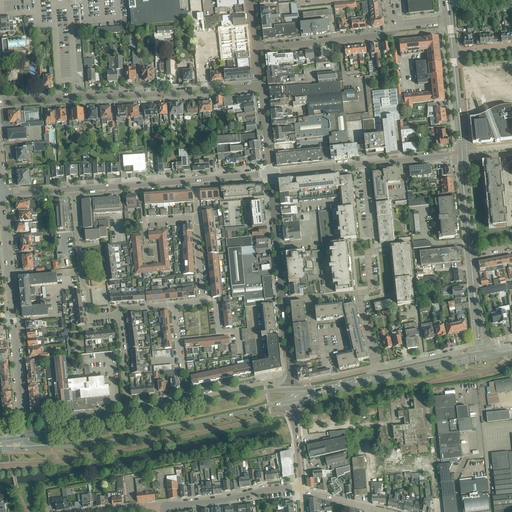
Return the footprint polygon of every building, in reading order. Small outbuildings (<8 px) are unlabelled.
[(179,0),(129,0),(132,27),(188,22),(188,12),(181,12),(179,0)] [(216,0),(217,8),(244,6),(244,3),(242,4),(241,0),(230,0),(227,0),(228,4),(224,5),(223,0),(216,0)] [(372,28),(380,27),(380,24),(384,24),(380,0),(370,0),(371,13),(372,20),(372,28)] [(404,0),(406,15),(433,12),(432,0),(404,0)] [(244,6),(217,8),(215,8),(215,13),(219,13),(219,14),(226,13),(226,12),(229,12),(230,15),(240,14),(245,13),(244,6)] [(262,27),(274,26),(274,25),(283,25),(282,14),(277,14),(276,7),(261,9),(261,16),(262,27)] [(331,10),(303,13),(303,19),(331,16),(331,10)] [(297,13),(284,15),(284,20),(286,20),(286,25),(298,24),(297,13)] [(234,27),(237,27),(237,26),(241,25),(246,25),(245,14),(240,15),(204,18),(205,29),(212,29),(212,23),(224,22),(226,22),(224,23),(223,23),(222,23),(222,26),(223,26),(225,27),(234,26),(234,27)] [(0,26),(9,25),(9,22),(16,21),(15,18),(0,19),(0,26)] [(348,27),(348,23),(348,20),(339,21),(340,31),(346,30),(346,27),(348,27)] [(359,29),(358,21),(352,22),(352,23),(349,23),(349,26),(350,26),(351,30),(359,29)] [(300,25),(301,36),(313,35),(313,36),(317,35),(330,33),(329,22),(317,23),(300,25)] [(274,29),(274,26),(262,27),(264,40),(288,38),(288,37),(299,36),(299,37),(300,37),(298,24),(274,26),(275,29),(274,29)] [(9,25),(0,26),(0,32),(9,32),(9,36),(14,35),(14,32),(15,31),(15,27),(9,28),(9,25)] [(220,29),(223,61),(227,60),(235,60),(235,55),(249,53),(246,27),(220,29)] [(473,45),(473,40),(472,40),(471,34),(464,34),(465,41),(464,41),(465,46),(473,45)] [(492,34),(486,35),(487,44),(497,43),(496,39),(493,39),(492,34)] [(487,44),(486,35),(480,35),(480,40),(477,41),(477,45),(487,44)] [(439,101),(444,101),(441,75),(442,75),(441,64),(440,64),(438,38),(427,39),(399,42),(400,45),(401,57),(406,56),(406,55),(428,53),(429,65),(429,66),(426,66),(426,62),(416,63),(418,85),(428,84),(428,81),(432,80),(433,92),(404,95),(404,96),(398,97),(399,104),(399,110),(413,108),(412,104),(412,103),(434,101),(434,102),(439,101)] [(26,51),(25,40),(3,42),(4,55),(17,54),(17,52),(26,51)] [(389,43),(383,44),(383,52),(387,52),(388,59),(391,59),(392,63),(391,48),(389,48),(389,43)] [(378,45),(370,45),(371,51),(370,51),(370,54),(371,53),(371,58),(376,57),(377,67),(381,67),(380,53),(378,54),(378,45)] [(354,65),(352,47),(345,48),(346,56),(349,55),(350,65),(354,65)] [(317,51),(318,53),(318,58),(328,57),(328,53),(324,53),(324,50),(317,51)] [(314,63),(314,56),(313,51),(297,53),(298,62),(307,61),(307,59),(310,59),(311,63),(314,63)] [(268,56),(265,56),(267,69),(279,68),(279,64),(297,62),(296,53),(289,53),(277,55),(275,55),(268,56)] [(20,56),(4,57),(5,64),(21,62),(20,56)] [(114,72),(104,73),(104,78),(108,78),(108,82),(117,82),(117,75),(118,75),(118,73),(117,73),(117,70),(124,70),(123,57),(109,58),(110,65),(113,65),(113,70),(114,72)] [(94,59),(89,59),(84,59),(84,66),(88,65),(89,83),(95,83),(95,71),(92,71),(92,65),(94,65),(94,59)] [(238,59),(235,60),(227,60),(228,70),(228,71),(238,70),(250,69),(249,59),(238,60),(238,59)] [(166,64),(159,65),(159,72),(167,71),(167,77),(174,76),(174,71),(176,71),(175,64),(174,64),(174,63),(166,63),(166,64)] [(183,76),(184,76),(184,81),(192,80),(191,74),(192,74),(192,69),(193,69),(193,65),(190,65),(190,71),(188,71),(184,71),(184,72),(183,72),(183,76)] [(132,69),(125,69),(125,74),(126,73),(127,82),(133,82),(133,79),(136,79),(136,69),(135,69),(135,66),(131,66),(132,69)] [(138,66),(138,67),(139,72),(142,72),(142,76),(144,76),(144,81),(152,81),(152,75),(154,75),(153,70),(152,70),(152,68),(144,69),(144,66),(138,66)] [(19,73),(18,68),(7,69),(8,81),(18,80),(17,73),(19,73)] [(48,88),(48,87),(48,86),(49,86),(52,86),(52,82),(52,79),(53,79),(52,68),(50,68),(50,76),(49,76),(49,77),(44,77),(42,78),(42,82),(45,82),(45,87),(45,88),(46,88),(47,88),(48,88)] [(228,71),(228,70),(224,71),(225,82),(251,79),(251,77),(250,69),(238,70),(228,71)] [(277,73),(267,74),(268,79),(283,78),(283,77),(286,77),(290,76),(293,76),(293,71),(286,72),(277,72),(277,73)] [(341,72),(318,74),(318,81),(336,79),(337,82),(343,82),(341,72)] [(374,119),(370,76),(365,76),(368,113),(369,120),(374,119)] [(343,102),(342,94),(341,94),(340,82),(324,83),(325,91),(318,92),(317,84),(311,85),(301,85),(269,88),(269,91),(271,91),(272,101),(271,101),(271,102),(270,102),(271,108),(288,106),(288,103),(291,102),(291,101),(292,101),(292,104),(293,104),(293,107),(308,106),(309,117),(344,113),(343,104),(343,102)] [(369,120),(346,122),(347,137),(329,138),(329,139),(330,147),(335,147),(335,148),(330,149),(331,157),(334,157),(334,160),(345,159),(345,156),(348,155),(348,159),(359,158),(358,156),(361,155),(360,144),(362,144),(363,152),(366,152),(366,156),(386,154),(390,153),(390,154),(398,153),(395,121),(396,121),(396,116),(399,116),(397,90),(372,93),(375,119),(374,119),(369,120)] [(342,94),(343,102),(358,100),(357,90),(344,91),(344,94),(342,94)] [(238,105),(254,104),(253,95),(237,97),(237,96),(232,96),(232,98),(233,97),(233,99),(233,101),(237,101),(238,105)] [(232,98),(232,96),(223,97),(224,102),(230,102),(231,106),(238,105),(237,101),(233,101),(233,99),(233,97),(232,98)] [(223,102),(222,102),(222,97),(215,98),(215,102),(215,104),(216,105),(213,105),(213,108),(216,108),(216,105),(219,105),(220,107),(223,107),(223,102)] [(190,104),(190,105),(187,105),(187,108),(184,108),(185,117),(189,117),(189,113),(197,113),(197,109),(196,108),(195,108),(195,104),(190,104)] [(143,125),(143,122),(142,113),(139,114),(138,106),(128,107),(129,118),(134,118),(134,120),(134,121),(136,121),(137,121),(138,122),(139,124),(139,125),(143,125)] [(511,106),(507,106),(504,107),(500,107),(496,107),(493,107),(491,107),(490,107),(490,108),(489,109),(489,110),(489,111),(489,112),(488,112),(487,112),(486,112),(486,113),(485,113),(485,114),(486,114),(485,115),(485,114),(485,115),(483,116),(482,116),(480,117),(478,117),(477,117),(476,118),(475,118),(470,118),(473,144),(473,143),(476,143),(480,143),(481,144),(490,144),(490,142),(495,141),(495,143),(501,141),(511,139),(511,106)] [(115,107),(115,112),(115,113),(116,113),(116,118),(115,118),(115,122),(118,122),(118,118),(128,118),(127,107),(118,107),(115,107)] [(434,107),(428,108),(428,117),(427,117),(427,118),(436,117),(445,116),(445,109),(440,110),(440,108),(434,109),(434,107)] [(102,113),(101,113),(101,114),(102,114),(102,119),(102,125),(107,125),(107,124),(107,122),(111,122),(111,117),(111,114),(111,113),(110,108),(101,108),(102,113)] [(241,109),(233,110),(228,111),(228,116),(232,116),(245,113),(255,112),(255,108),(244,109),(241,109)] [(73,116),(70,116),(70,122),(70,128),(74,128),(74,127),(78,126),(79,126),(79,122),(83,122),(84,123),(88,123),(88,120),(88,114),(83,115),(83,109),(73,110),(73,116)] [(92,109),(88,109),(88,114),(88,120),(93,120),(93,124),(96,124),(96,127),(101,127),(101,123),(100,118),(97,118),(97,110),(94,110),(93,110),(93,109),(92,109)] [(25,123),(24,113),(25,113),(25,112),(20,112),(18,112),(18,111),(16,111),(15,112),(13,113),(13,112),(11,113),(9,113),(9,114),(9,116),(10,117),(10,123),(12,123),(13,124),(12,124),(12,125),(17,124),(17,125),(21,125),(21,124),(26,123),(25,123)] [(46,115),(46,120),(46,125),(48,125),(56,125),(55,112),(51,112),(51,111),(46,111),(46,115)] [(57,112),(57,117),(56,117),(57,123),(62,123),(62,125),(66,125),(65,120),(66,120),(66,116),(66,115),(65,116),(65,111),(57,112)] [(256,122),(255,112),(245,113),(232,116),(233,123),(243,123),(256,122)] [(292,116),(292,112),(288,112),(288,114),(272,116),(272,121),(288,119),(288,117),(292,116)] [(304,123),(300,123),(294,124),(295,127),(295,133),(296,140),(306,138),(307,141),(322,139),(322,137),(327,136),(327,137),(329,138),(347,137),(346,122),(345,116),(345,113),(303,118),(304,123)] [(368,113),(345,116),(346,122),(369,120),(368,113)] [(445,116),(436,117),(436,121),(430,122),(431,126),(441,125),(441,123),(446,123),(445,116)] [(403,121),(400,121),(401,128),(401,131),(412,130),(411,127),(403,127),(403,121)] [(247,129),(247,132),(257,131),(256,122),(246,123),(246,125),(239,126),(239,130),(247,129)] [(295,133),(295,127),(288,128),(288,131),(284,131),(283,128),(273,129),(274,135),(295,133)] [(436,140),(436,145),(449,144),(448,138),(447,139),(447,135),(445,135),(445,128),(436,129),(437,134),(439,134),(440,139),(436,140)] [(26,129),(8,131),(9,141),(27,139),(26,129)] [(401,131),(403,153),(417,152),(414,129),(412,130),(401,131)] [(295,133),(274,135),(274,144),(291,142),(296,142),(296,140),(295,133)] [(253,142),(258,141),(257,134),(244,135),(240,136),(240,135),(230,136),(230,135),(226,135),(226,136),(219,137),(219,135),(216,135),(216,137),(217,145),(230,144),(247,143),(248,142),(253,142)] [(230,147),(230,144),(217,145),(218,154),(238,152),(259,150),(259,147),(257,147),(256,143),(258,143),(258,141),(253,142),(253,143),(249,143),(250,145),(244,145),(244,147),(230,147)] [(274,144),(275,153),(278,152),(292,151),(291,142),(274,144)] [(33,150),(32,143),(25,144),(26,147),(21,147),(19,147),(19,149),(17,150),(18,161),(19,161),(19,162),(22,161),(22,163),(27,162),(28,161),(27,153),(28,153),(28,150),(33,150)] [(323,161),(322,148),(292,151),(278,152),(278,155),(276,155),(277,166),(318,162),(318,161),(321,161),(321,162),(323,161)] [(172,163),(172,165),(172,170),(176,170),(176,171),(182,170),(182,172),(183,172),(183,170),(187,170),(187,169),(190,169),(190,170),(190,165),(188,149),(179,150),(179,157),(181,157),(182,163),(172,163)] [(259,150),(238,152),(238,153),(239,162),(245,161),(246,161),(245,157),(260,156),(259,150)] [(124,162),(124,166),(124,171),(126,173),(144,172),(146,170),(145,159),(148,159),(148,152),(137,153),(137,156),(129,156),(129,153),(119,154),(119,162),(124,162)] [(239,162),(238,153),(223,154),(224,158),(229,158),(229,163),(239,162)] [(156,155),(157,168),(157,173),(165,173),(163,155),(156,155)] [(209,157),(204,157),(204,160),(199,160),(198,158),(194,158),(194,167),(192,167),(193,171),(205,170),(205,169),(207,169),(207,167),(209,167),(209,157)] [(483,163),(485,184),(502,182),(501,176),(503,176),(502,168),(501,168),(500,162),(483,163)] [(111,163),(107,164),(107,173),(107,174),(112,174),(112,172),(116,172),(116,173),(121,172),(121,163),(119,163),(116,163),(116,167),(111,167),(111,163)] [(93,174),(93,164),(88,164),(88,169),(84,169),(84,165),(79,165),(80,174),(80,176),(84,176),(84,173),(89,173),(89,174),(93,174)] [(97,164),(93,164),(93,174),(93,175),(98,175),(98,173),(102,173),(107,173),(107,164),(102,164),(102,168),(98,168),(97,164)] [(80,174),(79,165),(75,165),(75,169),(71,170),(71,165),(65,165),(65,166),(66,176),(66,177),(71,177),(70,174),(75,174),(75,175),(80,174)] [(408,182),(406,182),(413,182),(428,180),(431,180),(432,180),(434,180),(433,170),(431,170),(431,168),(431,167),(430,165),(409,167),(409,168),(409,172),(410,173),(410,174),(410,175),(410,176),(407,177),(408,182)] [(66,176),(65,166),(61,166),(61,171),(56,171),(56,167),(52,167),(52,173),(52,176),(52,178),(57,178),(57,175),(61,175),(61,176),(66,176)] [(445,169),(441,169),(442,176),(446,176),(447,176),(452,175),(451,167),(445,168),(445,169)] [(398,169),(392,169),(389,170),(386,170),(387,172),(385,172),(373,173),(376,201),(388,199),(386,183),(388,182),(388,184),(400,183),(398,169)] [(308,178),(278,181),(280,194),(299,192),(339,189),(340,196),(342,196),(343,209),(353,208),(353,207),(355,207),(355,208),(355,207),(353,191),(353,189),(353,187),(353,185),(352,182),(352,178),(352,177),(347,177),(347,175),(346,175),(346,174),(340,175),(341,175),(341,176),(335,176),(335,175),(336,175),(326,176),(327,176),(327,177),(321,178),(321,177),(322,177),(322,176),(312,177),(312,178),(313,178),(313,179),(307,179),(307,178),(308,178)] [(432,180),(431,180),(428,180),(429,184),(437,183),(437,185),(442,184),(443,188),(453,187),(452,180),(442,181),(442,179),(434,180),(432,180)] [(502,182),(485,184),(487,205),(504,204),(503,196),(505,196),(504,188),(503,189),(502,182)] [(224,189),(221,189),(221,194),(224,193),(224,195),(224,197),(222,197),(222,203),(250,200),(249,199),(252,198),(252,197),(253,197),(253,198),(264,197),(263,187),(256,187),(256,188),(253,188),(253,186),(239,187),(240,188),(237,188),(237,187),(224,188),(224,189)] [(453,187),(443,188),(443,192),(441,192),(441,194),(438,194),(438,197),(444,197),(443,194),(454,193),(453,187)] [(95,222),(94,214),(122,212),(122,205),(120,205),(120,198),(113,198),(113,195),(109,196),(109,198),(82,200),(83,222),(84,222),(84,225),(83,225),(84,229),(86,229),(86,232),(85,232),(86,241),(90,240),(93,239),(93,240),(93,239),(96,239),(96,240),(100,240),(100,237),(103,237),(103,238),(107,237),(107,229),(109,229),(108,220),(99,221),(95,222)] [(127,199),(127,205),(124,205),(125,211),(128,211),(128,209),(139,208),(139,201),(136,201),(136,195),(128,196),(128,198),(127,199)] [(429,198),(414,200),(408,200),(409,207),(429,205),(429,198)] [(452,199),(435,200),(436,206),(439,206),(440,218),(436,218),(437,222),(440,221),(441,234),(438,234),(439,239),(456,238),(458,236),(458,231),(459,230),(457,229),(457,228),(459,227),(457,226),(457,220),(455,219),(452,219),(452,217),(455,217),(456,215),(456,210),(457,209),(455,208),(455,207),(456,206),(455,205),(455,200),(452,199)] [(64,201),(56,201),(58,230),(66,229),(65,225),(68,224),(67,219),(70,219),(69,208),(67,208),(66,206),(64,206),(64,201)] [(35,203),(38,202),(31,203),(31,202),(29,202),(17,203),(17,209),(18,209),(18,210),(19,210),(19,211),(23,210),(23,211),(30,210),(30,209),(31,209),(31,210),(36,210),(35,203)] [(264,202),(250,204),(250,211),(251,221),(252,224),(252,228),(258,228),(262,227),(267,227),(266,219),(265,206),(264,202)] [(393,242),(389,202),(376,204),(380,243),(393,242)] [(504,204),(487,205),(490,228),(506,226),(505,218),(507,218),(506,211),(505,211),(504,204)] [(282,215),(297,213),(297,206),(281,208),(282,215)] [(305,252),(286,254),(286,259),(287,259),(287,262),(288,273),(289,283),(289,284),(319,281),(320,293),(320,294),(321,294),(321,293),(322,293),(322,294),(322,293),(324,293),(324,294),(350,291),(354,291),(349,242),(348,242),(348,239),(358,238),(355,212),(355,211),(354,211),(353,211),(353,208),(343,209),(338,209),(318,211),(322,250),(305,252)] [(32,220),(32,216),(37,216),(37,211),(29,212),(29,213),(20,214),(20,217),(20,221),(23,221),(24,221),(32,220)] [(299,221),(296,221),(296,222),(283,223),(283,229),(300,228),(299,221)] [(23,232),(28,231),(29,231),(28,223),(24,223),(25,224),(17,225),(17,232),(23,231),(23,232)] [(263,236),(268,235),(267,228),(258,228),(259,232),(252,232),(252,233),(249,234),(249,237),(263,235),(263,236)] [(300,228),(283,229),(284,241),(301,239),(300,228)] [(156,232),(149,233),(149,240),(159,239),(162,264),(142,266),(140,241),(141,241),(141,234),(132,235),(132,240),(130,241),(130,243),(133,243),(133,249),(131,249),(131,252),(134,251),(135,265),(132,266),(133,268),(135,268),(136,274),(143,273),(143,278),(146,278),(146,273),(160,271),(160,276),(163,276),(162,271),(170,270),(168,256),(173,256),(173,253),(168,254),(166,239),(172,239),(171,236),(166,237),(166,231),(158,232),(158,229),(156,230),(156,232)] [(31,233),(32,236),(21,237),(21,241),(20,241),(21,244),(32,243),(31,239),(35,239),(35,236),(37,235),(37,233),(31,233)] [(268,235),(263,236),(253,237),(254,242),(256,241),(257,246),(268,245),(268,235)] [(252,247),(252,242),(251,237),(227,239),(228,249),(252,247)] [(414,248),(431,247),(430,243),(427,240),(413,241),(414,248)] [(32,243),(21,244),(21,248),(22,248),(22,252),(34,251),(35,253),(41,252),(41,249),(36,250),(36,247),(32,248),(32,243)] [(411,304),(414,304),(409,250),(410,249),(409,244),(392,246),(392,247),(392,249),(392,251),(392,252),(397,300),(398,304),(393,305),(392,300),(374,304),(376,304),(377,307),(375,308),(375,311),(393,307),(406,305),(411,304)] [(255,247),(256,247),(256,250),(259,249),(260,254),(269,253),(269,245),(255,247)] [(261,307),(275,305),(271,271),(258,273),(253,273),(252,268),(252,265),(251,260),(257,260),(257,256),(257,255),(242,257),(241,248),(229,250),(233,298),(242,297),(244,297),(244,301),(245,308),(251,308),(251,307),(261,306),(261,307)] [(421,266),(461,262),(459,248),(420,252),(421,266)] [(264,255),(257,256),(257,260),(258,265),(270,264),(269,255),(264,255)] [(22,264),(35,262),(35,258),(34,258),(34,256),(23,257),(23,259),(22,259),(22,260),(22,264)] [(486,271),(484,261),(478,262),(480,269),(479,269),(479,273),(484,273),(485,279),(487,278),(489,278),(488,275),(485,275),(485,272),(486,272),(486,271)] [(255,265),(252,265),(252,268),(256,267),(256,269),(258,269),(258,273),(271,271),(270,264),(258,265),(255,265)] [(440,286),(439,283),(439,278),(422,279),(421,275),(423,275),(423,270),(417,271),(419,289),(440,286)] [(452,273),(452,278),(453,282),(458,282),(463,281),(462,271),(454,272),(452,273)] [(32,317),(48,316),(47,300),(41,301),(41,306),(32,307),(31,301),(36,301),(35,288),(30,288),(30,286),(58,284),(57,274),(19,277),(20,287),(21,295),(22,308),(23,318),(32,317)] [(189,297),(189,298),(195,297),(194,292),(196,292),(196,288),(194,289),(194,286),(190,287),(190,284),(187,285),(188,287),(189,297)] [(289,286),(290,296),(300,295),(303,295),(303,289),(306,289),(306,288),(307,288),(307,285),(306,285),(306,284),(289,286)] [(489,288),(490,294),(508,290),(506,284),(489,288)] [(455,293),(455,296),(460,295),(460,294),(464,294),(463,291),(464,291),(463,288),(452,289),(453,293),(455,293)] [(223,306),(236,304),(236,301),(230,302),(229,298),(222,299),(222,303),(223,303),(223,306)] [(293,326),(306,325),(308,324),(306,324),(306,321),(307,321),(307,319),(305,319),(304,307),(305,307),(305,305),(304,305),(304,301),(291,302),(293,326)] [(236,304),(223,306),(224,308),(223,308),(223,313),(231,312),(230,309),(237,308),(236,304)] [(357,353),(337,358),(339,370),(343,369),(343,367),(348,366),(349,368),(356,366),(356,364),(359,364),(358,361),(368,359),(367,354),(366,355),(364,350),(366,349),(365,345),(364,346),(362,340),(364,340),(362,332),(361,333),(360,327),(361,327),(359,319),(358,320),(357,315),(358,314),(356,307),(355,307),(354,304),(344,306),(348,326),(346,326),(347,333),(349,333),(354,352),(357,352),(357,353)] [(187,334),(210,333),(208,305),(197,305),(197,311),(185,312),(187,334)] [(503,310),(491,313),(493,323),(499,322),(499,323),(507,321),(505,312),(510,311),(509,305),(502,307),(503,310)] [(315,309),(317,321),(321,321),(320,319),(326,319),(326,320),(334,319),(334,318),(339,317),(339,319),(343,318),(342,306),(315,309)] [(251,308),(245,308),(247,329),(248,332),(248,335),(248,338),(248,340),(250,340),(255,339),(255,340),(266,338),(278,336),(276,336),(275,334),(276,334),(276,326),(277,326),(275,309),(261,311),(263,331),(253,332),(251,308)] [(162,320),(169,319),(169,315),(168,315),(168,312),(162,313),(162,312),(155,313),(155,317),(161,316),(162,320)] [(457,317),(458,322),(460,332),(467,330),(464,321),(461,322),(460,316),(457,317)] [(455,333),(451,318),(448,319),(450,324),(446,325),(448,334),(455,333)] [(454,318),(451,318),(455,333),(460,332),(458,322),(455,323),(454,318)] [(169,319),(162,320),(162,324),(156,324),(156,328),(169,327),(169,324),(170,324),(169,319)] [(238,319),(225,320),(225,323),(224,323),(225,328),(232,327),(232,323),(238,322),(238,319)] [(32,329),(41,328),(41,327),(40,326),(40,325),(38,325),(38,321),(26,323),(27,330),(32,329)] [(407,343),(406,343),(406,344),(407,344),(407,349),(408,349),(408,350),(408,349),(418,348),(419,348),(419,347),(418,347),(417,339),(418,339),(417,339),(417,338),(417,339),(416,339),(415,336),(418,336),(416,322),(404,325),(406,338),(407,338),(407,340),(406,340),(407,341),(407,343)] [(432,325),(433,325),(433,323),(429,324),(430,327),(427,327),(428,329),(424,330),(425,335),(426,339),(434,338),(432,329),(433,328),(432,325)] [(438,324),(433,325),(432,325),(433,328),(433,330),(436,330),(437,335),(441,334),(442,336),(446,335),(443,325),(438,326),(438,324)] [(309,355),(306,325),(293,326),(294,330),(295,330),(295,334),(294,334),(295,342),(296,342),(297,346),(295,346),(296,355),(297,354),(298,358),(296,359),(297,362),(299,362),(306,362),(306,361),(310,361),(310,359),(317,358),(317,353),(312,353),(312,354),(309,355)] [(404,338),(402,328),(399,328),(399,330),(396,331),(397,336),(393,337),(395,346),(402,345),(401,338),(404,338)] [(45,330),(41,330),(27,331),(28,338),(39,337),(40,336),(39,333),(45,332),(45,330)] [(381,332),(381,334),(383,343),(384,343),(385,349),(392,347),(390,338),(389,336),(385,337),(384,331),(381,332)] [(171,334),(163,334),(164,338),(157,339),(158,342),(171,341),(171,338),(171,334)] [(271,362),(265,363),(266,363),(269,363),(271,372),(282,370),(278,336),(266,338),(268,338),(271,362)] [(221,338),(222,351),(226,351),(225,345),(229,344),(228,337),(223,337),(223,338),(221,338)] [(222,351),(221,338),(218,338),(214,338),(214,346),(218,345),(219,352),(222,351)] [(204,339),(199,340),(200,347),(204,347),(204,353),(208,353),(207,340),(204,340),(204,339)] [(171,343),(171,341),(158,342),(158,346),(164,345),(165,349),(172,348),(172,343),(171,343)] [(194,354),(192,341),(190,341),(185,341),(186,349),(189,348),(190,354),(194,354)] [(41,347),(38,348),(29,349),(30,357),(39,356),(39,358),(51,357),(50,352),(42,353),(41,347)] [(85,368),(86,379),(71,381),(74,409),(74,411),(85,410),(84,408),(89,407),(89,406),(110,403),(109,386),(105,386),(104,377),(91,379),(89,365),(84,366),(83,356),(81,357),(82,368),(85,368)] [(57,384),(54,384),(54,381),(48,382),(49,386),(54,385),(57,407),(57,411),(62,410),(62,409),(64,409),(64,410),(74,409),(71,381),(68,381),(66,357),(54,358),(57,384)] [(27,367),(35,367),(35,362),(38,362),(37,359),(34,359),(34,360),(26,361),(27,367)] [(311,361),(306,362),(299,362),(299,364),(300,370),(298,370),(299,381),(330,374),(329,369),(317,372),(317,368),(310,370),(308,370),(308,368),(307,364),(311,363),(311,361)] [(249,362),(243,364),(246,374),(246,373),(252,373),(249,362)] [(243,364),(237,365),(240,375),(246,374),(243,364)] [(237,365),(232,366),(234,377),(234,376),(240,375),(237,365)] [(234,377),(232,366),(226,367),(228,378),(228,377),(234,377)] [(226,367),(220,369),(222,379),(228,378),(226,367)] [(220,369),(214,370),(216,381),(217,380),(216,380),(222,379),(220,369)] [(168,382),(171,382),(172,384),(173,384),(173,390),(179,388),(179,383),(179,380),(175,380),(174,370),(167,371),(168,382)] [(216,381),(214,370),(208,371),(210,382),(211,382),(210,381),(216,381)] [(210,382),(208,371),(202,373),(205,383),(205,382),(210,382)] [(205,383),(202,373),(196,374),(199,384),(205,383)] [(199,384),(196,374),(190,375),(192,385),(199,384)] [(158,379),(159,391),(166,391),(165,381),(161,382),(161,379),(158,379)] [(486,392),(488,405),(499,404),(498,393),(507,392),(508,392),(511,391),(511,379),(495,382),(489,383),(489,386),(486,386),(487,392),(486,392)] [(42,400),(41,393),(29,394),(30,401),(42,400)] [(435,410),(457,407),(455,395),(434,397),(435,410)] [(418,412),(416,412),(415,410),(420,409),(417,396),(364,410),(365,418),(358,419),(359,429),(360,439),(362,465),(380,463),(380,461),(383,461),(383,462),(388,462),(388,460),(391,460),(392,462),(397,461),(396,459),(400,459),(400,461),(405,460),(404,458),(408,458),(408,460),(413,459),(413,458),(416,457),(416,459),(422,458),(422,461),(430,459),(418,412)] [(43,400),(42,400),(30,401),(31,412),(40,411),(40,406),(43,406),(43,400)] [(11,405),(2,406),(3,416),(12,416),(11,405)] [(467,406),(457,407),(435,410),(437,422),(468,419),(467,406)] [(509,411),(486,413),(487,422),(510,420),(509,411)] [(471,418),(468,419),(437,422),(438,435),(459,432),(472,431),(471,418)] [(320,429),(306,431),(307,444),(312,444),(312,446),(310,446),(312,469),(319,468),(320,469),(329,468),(327,444),(322,445),(321,443),(360,439),(359,429),(321,432),(320,429)] [(462,458),(459,432),(438,435),(441,460),(462,458)] [(511,435),(511,451),(492,453),(493,471),(492,471),(492,475),(494,475),(495,486),(496,496),(493,496),(494,510),(494,511),(511,511),(511,433),(511,434),(511,435)] [(281,453),(276,455),(277,459),(278,466),(279,473),(279,478),(283,478),(291,476),(293,473),(290,451),(281,452),(281,453)] [(439,465),(439,466),(441,482),(442,497),(443,511),(457,511),(456,496),(454,481),(454,476),(450,477),(449,470),(452,464),(439,465)] [(338,478),(331,479),(332,483),(338,479),(338,478),(345,475),(344,474),(346,474),(350,472),(350,466),(336,470),(338,478)] [(257,484),(263,483),(262,469),(255,469),(256,477),(255,477),(254,470),(250,471),(251,480),(256,480),(257,484)] [(264,476),(264,481),(272,480),(271,471),(272,471),(272,469),(270,469),(270,470),(265,471),(265,472),(266,476),(264,476)] [(313,479),(317,479),(326,478),(326,474),(330,474),(330,471),(325,471),(313,472),(313,479)] [(140,478),(135,479),(137,492),(137,497),(138,502),(147,501),(146,493),(146,491),(145,491),(144,484),(141,484),(140,478)] [(317,479),(313,479),(307,480),(308,486),(309,488),(318,487),(318,489),(324,491),(323,484),(320,484),(320,486),(318,486),(317,479)] [(491,511),(487,480),(460,483),(463,511),(491,511)] [(172,482),(167,483),(168,488),(168,494),(169,494),(169,499),(178,498),(177,490),(178,489),(178,488),(177,482),(172,482)] [(212,486),(213,490),(213,495),(222,494),(221,483),(220,483),(220,482),(217,482),(217,486),(212,486)] [(331,485),(328,487),(329,489),(334,496),(342,491),(339,487),(336,482),(331,485)] [(381,482),(378,482),(378,489),(378,496),(379,504),(386,504),(385,496),(381,496),(381,482)] [(112,499),(112,500),(112,505),(122,504),(122,496),(124,496),(123,489),(117,490),(118,496),(117,496),(117,498),(112,499)] [(154,492),(146,493),(147,501),(155,500),(155,496),(154,492)] [(90,493),(82,494),(82,502),(83,503),(83,508),(91,507),(91,502),(93,502),(92,494),(90,494),(90,493)] [(97,501),(98,506),(105,506),(105,503),(108,503),(107,497),(97,498),(97,494),(93,495),(94,501),(97,501)] [(408,511),(411,499),(411,497),(410,496),(409,499),(408,504),(405,503),(403,511),(408,511)] [(57,511),(70,509),(69,504),(68,499),(63,500),(64,502),(59,502),(59,498),(52,499),(53,505),(56,505),(57,511)] [(284,507),(293,507),(293,501),(284,502),(284,499),(278,500),(279,505),(281,504),(282,508),(284,507)] [(346,511),(346,506),(325,501),(325,503),(323,503),(324,503),(324,504),(322,504),(319,504),(310,505),(310,511),(320,511),(322,511),(338,510),(346,511)]
